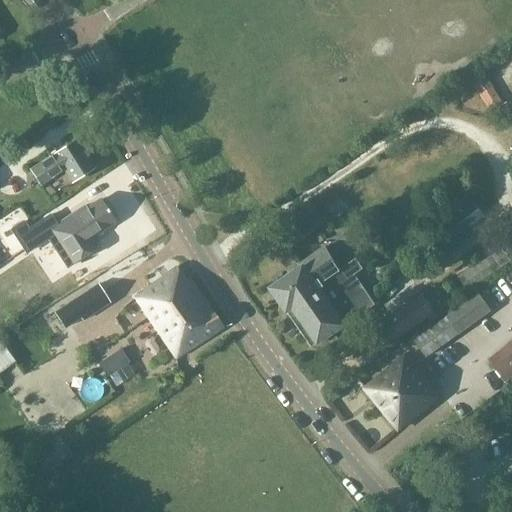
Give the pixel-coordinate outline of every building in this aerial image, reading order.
[(503,103),(483,73),(470,82),(491,112),(503,103)] [(41,92),(45,99),(52,95),(47,89),(41,92)] [(76,143),(30,171),(40,186),(59,173),(64,171),(67,176),(72,183),(93,170),(82,152),(84,151),(78,141),(76,143)] [(101,232),(115,223),(100,201),(87,210),(85,207),(50,230),(73,264),(96,249),(91,241),(102,234),(101,232)] [(445,222),(456,237),(484,217),(472,201),(445,222)] [(322,232),(315,237),(320,243),(327,239),(322,232)] [(302,267),(270,289),(288,315),(294,311),(318,346),(349,324),(375,306),(367,293),(355,276),(363,270),(356,259),(339,271),(323,248),(300,264),(302,267)] [(375,253),(368,258),(375,269),(383,264),(375,253)] [(134,298),(176,360),(222,329),(189,281),(186,283),(176,269),(134,298)] [(97,285),(69,304),(81,322),(109,303),(97,285)] [(478,294),(446,316),(459,334),(491,311),(478,294)] [(405,335),(434,314),(422,298),(383,325),(395,342),(405,335)] [(459,334),(446,316),(413,340),(425,358),(459,334)] [(511,340),(487,361),(505,384),(511,378),(511,340)] [(109,375),(129,363),(120,349),(98,363),(98,368),(103,376),(109,375)] [(365,391),(398,432),(437,400),(428,390),(430,389),(405,359),(365,391)] [(34,475),(23,459),(10,468),(22,484),(34,475)]
